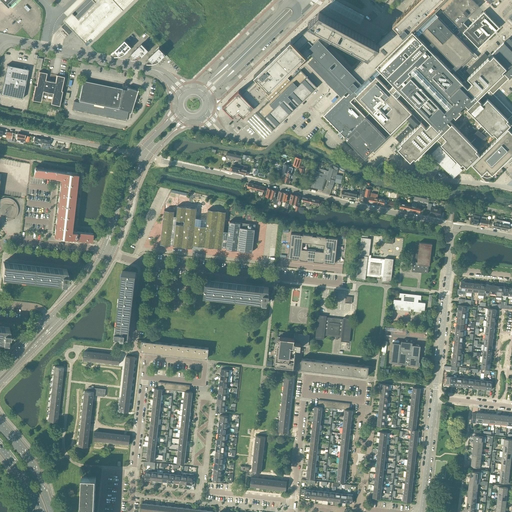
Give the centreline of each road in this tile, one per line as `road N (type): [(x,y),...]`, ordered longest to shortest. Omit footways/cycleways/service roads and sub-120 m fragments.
road 1 (residential): [(449,223),(152,160)]
road 2 (residential): [(142,263),(346,285)]
road 3 (unclassified): [(183,94),(156,70),(0,40)]
road 4 (unknown): [(132,79),(142,97),(122,124),(70,110),(78,72),(96,73)]
road 5 (residential): [(77,246),(21,240),(13,248),(12,258),(75,265)]
road 6 (residential): [(145,357),(205,364),(200,383),(144,376)]
road 7 (residential): [(434,396),(448,268)]
road 8 (unclassified): [(209,87),(297,13),(287,4)]
road 9 (tertiary): [(301,0),(209,87)]
